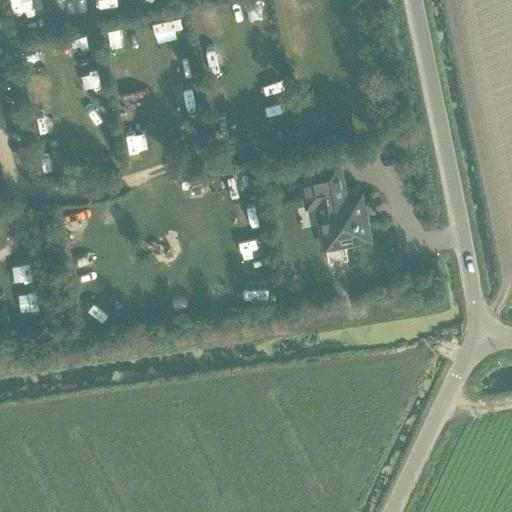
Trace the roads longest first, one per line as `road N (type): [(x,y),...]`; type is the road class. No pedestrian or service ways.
road 1 (unclassified): [(480,340),(412,0)]
road 2 (unclassified): [(395,511),(480,340)]
